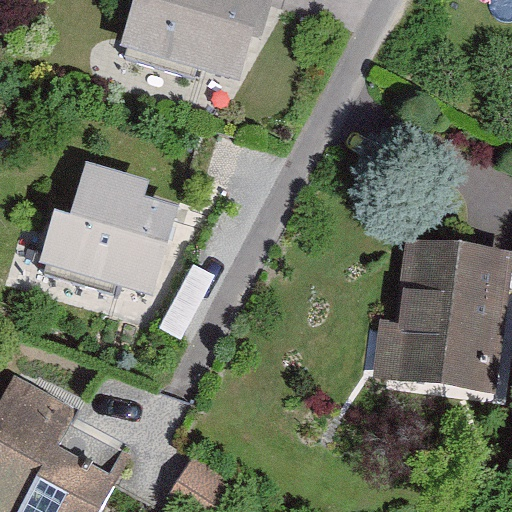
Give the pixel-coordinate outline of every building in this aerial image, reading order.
[(128,0),(114,57),(249,92),(273,0),(128,0)] [(148,182),(95,169),(83,215),(63,210),(47,270),(154,298),(176,214),(142,205),(148,182)] [(511,260),(417,247),(397,390),(491,403),(511,260)] [(101,511),(135,451),(18,386),(0,418),(0,511),(101,511)] [(191,457),(169,494),(199,511),(219,511),(244,486),(191,457)]
